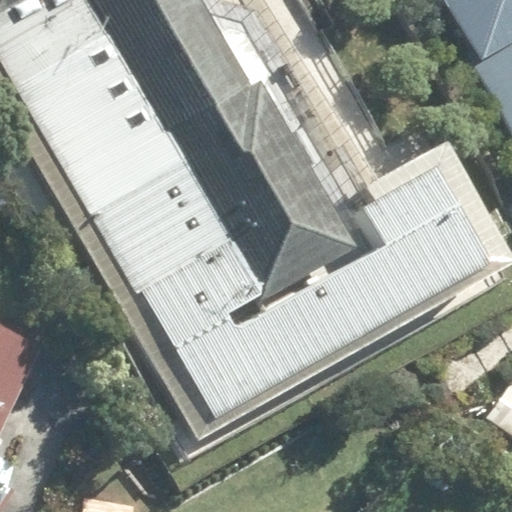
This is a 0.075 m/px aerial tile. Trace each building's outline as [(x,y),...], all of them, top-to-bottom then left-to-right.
[(0,0),(0,91),(191,444),(488,282),(434,182),(353,225),(374,263),(227,344),(219,329),(344,260),(258,100),(262,87),(241,50),(209,40),(186,0),(0,0)] [(511,0),(436,0),(467,55),(458,59),(494,121),(511,110),(511,0)] [(511,110),(494,121),(511,153),(511,110)] [(0,233),(0,266),(4,269),(19,247),(0,233)] [(0,511),(6,511),(25,473),(0,461),(0,436),(39,358),(0,339),(0,511)] [(151,493),(133,465),(112,478),(129,506),(151,493)]
